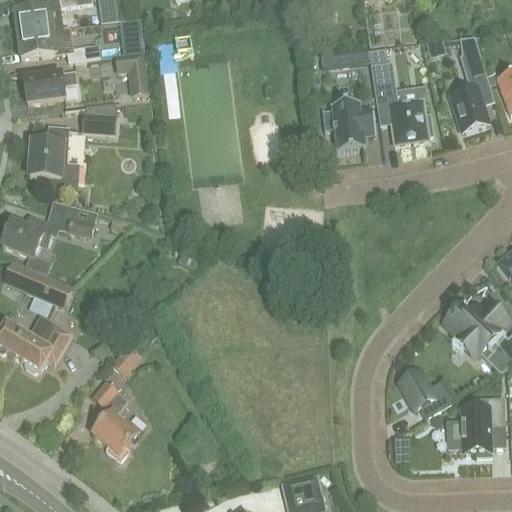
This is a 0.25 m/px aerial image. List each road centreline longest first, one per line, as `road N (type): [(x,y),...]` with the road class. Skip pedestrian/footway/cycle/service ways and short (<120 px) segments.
road 1 (residential): [(511,203),(395,323),(366,373),(359,405),(362,463),(385,501),(511,506)]
road 2 (residential): [(511,163),(323,196)]
